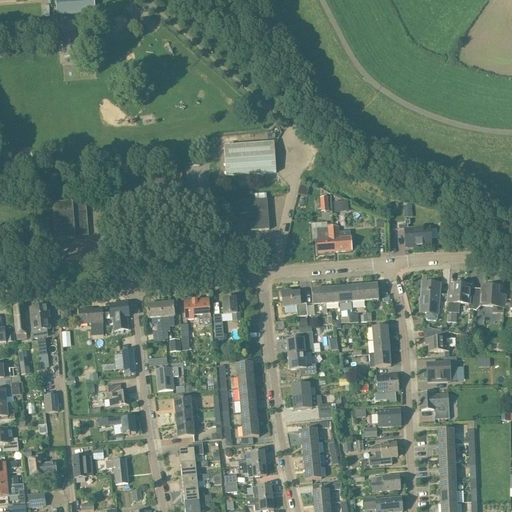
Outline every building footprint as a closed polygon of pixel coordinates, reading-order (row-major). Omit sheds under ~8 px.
[(55,0),(57,16),(95,13),(94,0),(55,0)] [(65,36),(61,37),(61,42),(64,42),(65,56),(79,55),(77,35),(65,36)] [(224,147),(226,177),(276,173),(274,143),(224,147)] [(328,198),(321,199),(322,212),(329,212),(328,198)] [(255,201),(239,202),(240,215),(249,214),(250,232),(269,231),(267,200),(255,201)] [(334,202),(334,212),(348,211),(348,201),(334,202)] [(53,204),(56,240),(75,239),(75,237),(88,236),(86,202),(53,204)] [(404,206),(405,217),(412,217),(412,206),(404,206)] [(404,228),(397,228),(397,233),(403,232),(404,251),(430,249),(428,230),(406,232),(406,228),(408,228),(408,223),(403,223),(404,228)] [(328,229),(316,230),(317,240),(318,254),(335,253),(333,228),(328,229)] [(338,228),(333,228),(335,253),(352,252),(350,232),(339,233),(338,228)] [(421,306),(420,313),(423,314),(422,326),(437,325),(437,321),(437,315),(440,287),(440,285),(424,284),(423,294),(423,299),(422,299),(421,299),(421,306)] [(377,285),(364,286),(365,302),(379,301),(377,285)] [(449,295),(448,303),(447,313),(459,314),(460,304),(469,305),(468,310),(474,310),(475,289),(470,289),(470,286),(455,285),(454,295),(449,295)] [(364,286),(351,287),(352,303),(365,302),(364,286)] [(351,287),(338,289),(339,304),(352,303),(351,287)] [(474,310),(474,311),(476,312),(481,307),(493,307),(492,314),(504,315),(504,305),(504,304),(504,300),(504,299),(497,299),(498,289),(482,288),(482,290),(475,289),(474,310)] [(338,289),(325,290),(326,305),(339,304),(338,289)] [(326,305),(325,290),(311,291),(313,306),(326,305)] [(283,308),(296,306),(297,318),(308,317),(306,305),(300,305),(299,294),(291,295),(291,293),(282,294),(283,308)] [(223,316),(233,315),(233,322),(241,322),(240,313),(237,314),(236,299),(222,300),(223,316)] [(186,321),(210,319),(209,300),(184,302),(186,321)] [(173,303),(161,304),(162,319),(163,342),(168,342),(168,333),(170,333),(170,328),(169,318),(174,318),(173,303)] [(111,318),(113,318),(114,332),(129,330),(127,317),(129,317),(128,304),(110,305),(111,318)] [(161,304),(147,305),(148,320),(152,320),(152,327),(157,326),(157,332),(153,333),(154,343),(163,342),(162,319),(161,304)] [(27,339),(23,307),(14,308),(17,340),(27,339)] [(30,309),(33,332),(31,332),(32,339),(48,337),(47,330),(51,330),(48,307),(30,309)] [(80,325),(91,324),(92,337),(104,336),(102,313),(90,313),(89,309),(79,310),(80,325)] [(307,319),(299,320),(299,328),(308,327),(307,319)] [(214,325),(215,339),(216,344),(224,344),(223,338),(224,338),(223,324),(222,324),(214,325)] [(372,329),(373,342),(389,341),(387,327),(372,329)] [(429,340),(426,340),(426,344),(426,345),(426,346),(428,346),(429,354),(444,353),(448,353),(448,348),(455,348),(455,339),(452,339),(452,334),(441,332),(429,331),(428,331),(428,332),(429,340)] [(299,334),(300,340),(287,342),(288,356),(311,354),(310,346),(314,345),(312,333),(299,334)] [(180,340),(169,341),(170,353),(181,353),(180,340)] [(337,340),(330,341),(331,351),(339,351),(337,340)] [(389,341),(373,342),(374,355),(390,354),(389,341)] [(42,344),(38,344),(38,346),(38,349),(39,355),(39,359),(47,358),(45,346),(42,344)] [(133,350),(122,351),(125,376),(136,375),(133,350)] [(26,351),(18,353),(21,369),(29,368),(26,351)] [(311,354),(288,356),(290,371),(303,370),(303,376),(316,375),(316,365),(312,365),(311,354)] [(391,367),(390,354),(374,355),(369,356),(370,369),(391,367)] [(149,366),(167,365),(167,358),(148,359),(149,366)] [(443,358),(443,365),(427,365),(428,383),(450,382),(456,382),(456,368),(457,368),(456,358),(443,358)] [(477,359),(478,367),(490,366),(490,358),(477,359)] [(236,365),(237,378),(253,376),(252,364),(236,365)] [(0,385),(19,384),(20,384),(19,374),(17,374),(17,377),(11,377),(10,373),(4,374),(3,366),(0,366),(0,385)] [(357,367),(344,368),(344,376),(358,375),(357,367)] [(172,369),(156,371),(158,392),(174,391),(172,378),(178,377),(178,368),(172,369)] [(377,394),(375,395),(375,402),(387,401),(388,404),(396,403),(395,393),(399,393),(398,375),(376,377),(377,394)] [(253,376),(237,378),(239,390),(255,388),(253,376)] [(218,378),(210,378),(211,390),(219,390),(218,378)] [(0,405),(7,405),(6,397),(12,396),(12,397),(20,396),(19,384),(0,385),(0,405)] [(367,384),(359,385),(359,394),(368,393),(367,384)] [(121,385),(108,387),(110,408),(129,406),(128,393),(122,393),(121,385)] [(291,387),(292,399),(311,397),(310,385),(291,387)] [(255,388),(239,390),(240,402),(256,401),(255,388)] [(433,394),(421,394),(421,411),(433,411),(434,411),(435,421),(450,420),(449,408),(448,395),(433,396),(433,395),(433,394)] [(58,413),(57,396),(45,397),(46,414),(58,413)] [(311,398),(311,397),(292,399),(293,412),(312,410),(312,408),(318,408),(318,406),(317,397),(311,398)] [(174,401),(176,414),(192,412),(191,399),(174,401)] [(256,401),(240,402),(241,415),(257,413),(256,401)] [(7,405),(0,405),(0,418),(1,418),(1,425),(15,423),(14,412),(8,413),(7,405)] [(336,412),(335,405),(331,405),(318,406),(318,408),(318,413),(336,412)] [(366,410),(355,411),(355,418),(366,418),(366,410)] [(379,428),(401,427),(400,410),(378,411),(379,428)] [(192,412),(176,414),(177,426),(193,425),(192,412)] [(257,413),(241,415),(242,427),(258,425),(257,413)] [(109,427),(122,426),(123,436),(136,434),(134,419),(122,420),(122,418),(108,419),(109,427)] [(301,432),(302,444),(318,443),(317,430),(329,429),(329,428),(331,428),(331,423),(328,423),(307,425),(307,431),(301,432)] [(193,425),(177,426),(178,439),(194,437),(193,425)] [(258,425),(242,427),(243,439),(241,439),(242,446),(253,445),(253,438),(259,438),(258,425)] [(46,426),(39,427),(40,434),(47,434),(46,426)] [(364,429),(364,438),(377,437),(377,429),(364,429)] [(0,445),(2,446),(3,453),(19,451),(17,439),(8,440),(7,430),(0,430),(0,445)] [(438,431),(438,444),(454,443),(454,430),(438,431)] [(362,442),(355,442),(356,452),(363,451),(362,442)] [(318,443),(302,444),(303,456),(319,455),(318,443)] [(350,443),(343,444),(344,453),(351,452),(350,443)] [(454,443),(438,444),(439,456),(455,455),(454,443)] [(381,446),(381,447),(371,448),(371,455),(375,455),(375,458),(369,459),(370,467),(392,465),(392,458),(398,458),(396,444),(381,446)] [(179,451),(181,465),(195,463),(195,456),(203,456),(202,445),(188,446),(188,450),(179,451)] [(103,450),(93,451),(93,460),(104,459),(103,450)] [(239,467),(252,466),(265,464),(264,452),(251,454),(251,460),(246,460),(246,461),(238,462),(239,467)] [(319,455),(303,456),(304,469),(320,467),(319,455)] [(455,455),(439,456),(439,468),(455,468),(455,455)] [(93,477),(92,458),(85,458),(85,457),(73,458),(75,480),(87,479),(86,478),(93,477)] [(57,474),(56,463),(42,465),(41,459),(29,461),(31,477),(57,474)] [(107,470),(114,469),(115,477),(116,486),(128,485),(126,460),(106,462),(107,469),(107,470)] [(5,464),(0,464),(0,475),(6,475),(6,470),(17,469),(16,462),(5,463),(5,464)] [(195,463),(181,465),(182,478),(197,476),(196,469),(208,468),(207,462),(195,463)] [(267,477),(265,464),(252,466),(239,467),(239,472),(242,472),(243,475),(248,474),(248,479),(267,477)] [(320,467),(304,469),(306,481),(321,480),(320,467)] [(455,468),(439,468),(440,480),(456,480),(455,468)] [(6,475),(0,475),(0,487),(7,487),(15,486),(18,486),(18,477),(13,477),(13,480),(7,481),(6,475)] [(197,476),(182,478),(183,491),(198,489),(197,481),(209,480),(209,475),(197,476)] [(364,475),(354,476),(354,483),(365,482),(364,475)] [(236,477),(225,478),(225,486),(237,485),(236,477)] [(384,493),(384,492),(400,491),(399,477),(383,478),(384,483),(371,484),(372,493),(384,493)] [(456,480),(440,480),(440,493),(456,492),(456,485),(460,485),(460,480),(456,480)] [(341,484),(312,486),(313,492),(313,500),(314,505),(330,504),(329,498),(329,492),(342,491),(341,484)] [(24,485),(22,485),(0,487),(0,497),(8,497),(19,496),(19,491),(24,490),(24,485)] [(237,485),(225,486),(226,494),(237,493),(237,485)] [(246,501),(259,500),(272,498),(271,486),(258,488),(252,488),(253,495),(245,496),(246,501)] [(198,489),(183,491),(185,504),(199,502),(211,501),(212,501),(211,496),(204,497),(204,494),(199,495),(198,489)] [(140,491),(133,492),(134,502),(141,501),(140,491)] [(456,492),(440,493),(441,505),(457,504),(456,492)] [(44,495),(29,497),(30,508),(45,507),(44,495)] [(261,511),(274,511),(272,498),(259,500),(246,501),(247,507),(254,506),(254,511),(261,511)] [(402,511),(401,499),(376,501),(376,499),(363,499),(364,511),(376,510),(376,511),(402,511)] [(199,502),(185,504),(185,511),(200,511),(200,507),(212,506),(211,501),(199,502)]
